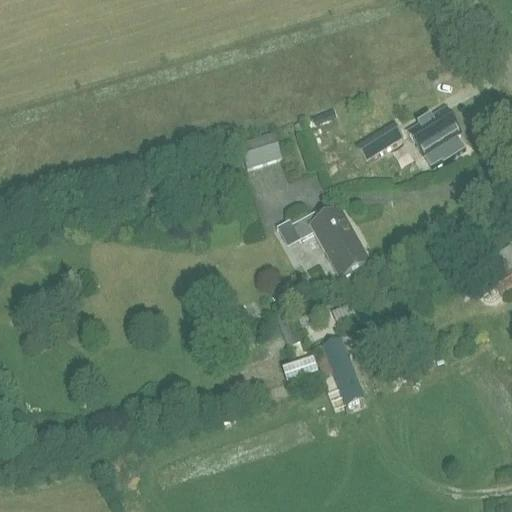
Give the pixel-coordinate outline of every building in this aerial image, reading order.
[(420,130),(410,136),(431,171),(442,164),(443,166),(466,152),(457,139),(460,137),(446,114),(433,122),(432,120),(419,128),(420,130)] [(365,164),(402,141),(394,127),(356,151),(365,164)] [(246,173),(282,162),(274,138),(239,150),(246,173)] [(314,236),(340,282),(369,265),(340,213),(320,224),(315,216),(291,229),(299,244),(314,236)] [(511,268),(507,261),(486,274),(501,298),(511,290),(511,268)] [(345,335),(321,343),(347,417),(370,409),(345,335)] [(312,352),(283,360),(288,379),(317,371),(312,352)] [(256,379),(261,392),(279,385),(275,373),(256,379)]
